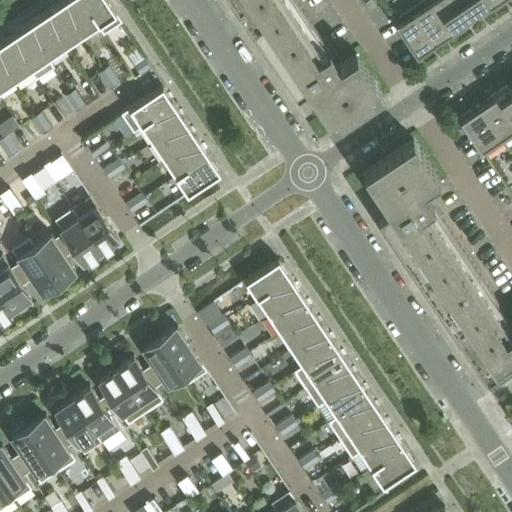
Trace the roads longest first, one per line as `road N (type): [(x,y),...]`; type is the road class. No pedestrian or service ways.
road 1 (residential): [(0,381),(308,174)]
road 2 (residential): [(308,174),(511,477)]
road 3 (residential): [(308,174),(511,36)]
road 4 (residential): [(191,0),(308,174)]
